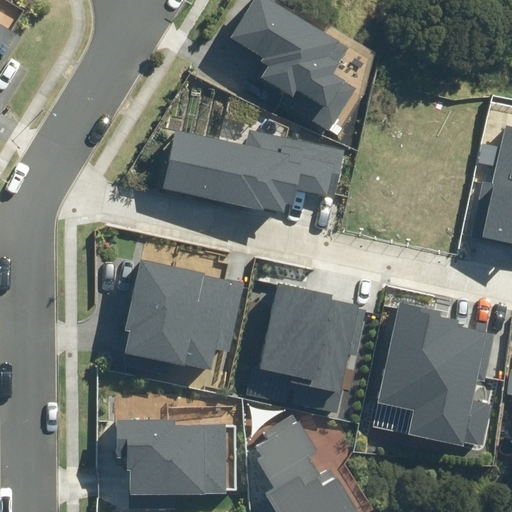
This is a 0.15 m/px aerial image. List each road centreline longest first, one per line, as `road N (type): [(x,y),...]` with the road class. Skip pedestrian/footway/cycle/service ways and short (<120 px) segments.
road 1 (residential): [(511,287),(43,185)]
road 2 (residential): [(29,511),(28,257),(43,185)]
road 3 (residential): [(43,185),(149,0)]
